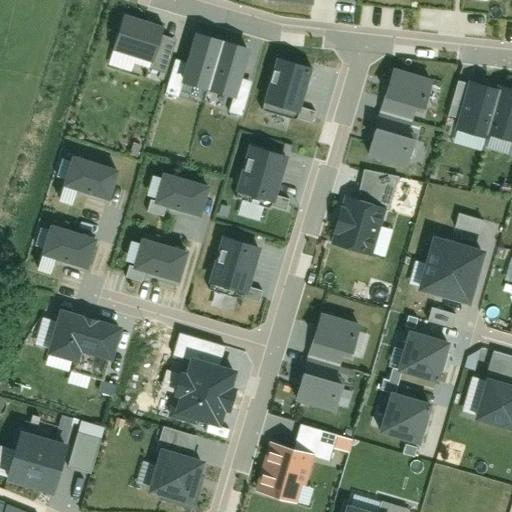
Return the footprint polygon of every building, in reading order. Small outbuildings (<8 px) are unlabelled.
[(164,24),(114,10),(104,45),(144,56),(154,59),(164,24)] [(214,37),(183,28),(168,77),(199,86),(201,81),(214,37)] [(245,46),(215,37),(200,87),(231,96),(232,91),(245,46)] [(311,65),(276,54),(262,97),(297,108),(311,65)] [(433,75),(390,61),(375,109),(406,119),(411,105),(423,109),(433,75)] [(498,87),(467,77),(452,127),(483,136),(484,131),(498,87)] [(511,85),(499,82),(498,87),(484,131),(511,139),(511,85)] [(355,158),(405,171),(417,124),(368,111),(355,158)] [(273,199),(286,152),(248,141),(234,188),(273,199)] [(115,165),(65,151),(55,186),(105,200),(115,165)] [(207,181),(161,168),(152,199),(198,212),(207,181)] [(320,240),(366,253),(380,205),(334,191),(320,240)] [(451,225),(475,229),(477,217),(453,213),(451,225)] [(94,231),(44,217),(34,252),(84,266),(94,231)] [(186,243),(137,228),(127,263),(176,278),(186,243)] [(246,289),(259,245),(221,234),(208,278),(246,289)] [(419,285),(465,299),(479,250),(433,237),(419,285)] [(120,323),(57,305),(44,349),(76,358),(79,348),(110,357),(120,323)] [(423,318),(448,324),(451,311),(426,305),(423,318)] [(359,320),(320,309),(307,355),(339,365),(343,352),(349,354),(359,320)] [(436,380),(447,342),(408,331),(397,369),(436,380)] [(236,370),(162,350),(146,408),(220,428),(236,370)] [(511,357),(490,351),(470,416),(511,428),(511,425),(511,357)] [(341,378),(301,367),(291,399),(332,410),(341,378)] [(418,442),(429,403),(391,393),(380,431),(418,442)] [(75,418),(63,464),(87,470),(99,424),(75,418)] [(64,438),(17,425),(3,475),(49,488),(64,438)] [(308,448),(265,436),(251,489),(293,501),(308,448)] [(200,453),(156,440),(143,487),(187,500),(200,453)] [(377,511),(342,502),(339,511),(377,511)]
